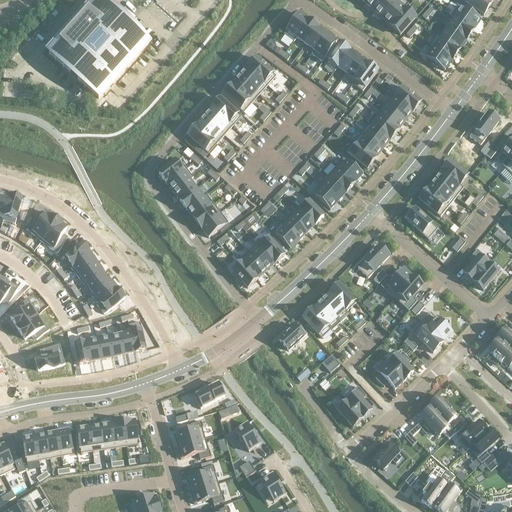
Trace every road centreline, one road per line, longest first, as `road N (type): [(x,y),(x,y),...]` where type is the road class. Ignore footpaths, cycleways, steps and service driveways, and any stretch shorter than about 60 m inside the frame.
road 1 (residential): [(255,323),(148,173),(295,0)]
road 2 (residential): [(0,179),(39,192),(92,235),(157,324),(178,370)]
road 3 (residential): [(300,0),(452,111)]
road 4 (residential): [(255,323),(369,213)]
road 5 (residential): [(369,213),(485,319)]
road 6 (residential): [(0,412),(145,382)]
road 7 (residential): [(145,382),(182,511)]
road 8 (residential): [(369,213),(452,111)]
road 9 (residential): [(439,367),(348,451)]
